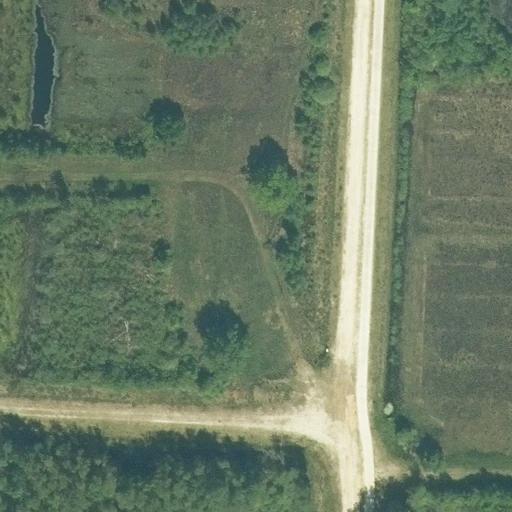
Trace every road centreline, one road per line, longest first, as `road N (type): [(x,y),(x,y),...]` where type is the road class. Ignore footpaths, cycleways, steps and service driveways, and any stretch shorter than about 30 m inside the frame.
road 1 (track): [(347,436),(361,0)]
road 2 (track): [(339,436),(0,413)]
